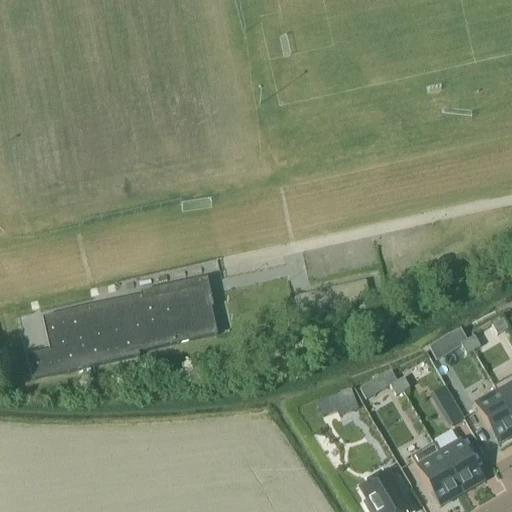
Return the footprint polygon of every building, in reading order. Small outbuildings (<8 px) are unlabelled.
[(406,259),(416,288),(441,280),(431,251),(406,259)] [(49,354),(26,359),(31,383),(139,359),(138,355),(217,338),(205,284),(42,320),(49,354)] [(473,338),(467,342),(472,352),(479,348),(473,338)] [(467,342),(460,346),(465,356),(472,352),(467,342)] [(389,373),(376,380),(382,392),(389,388),(395,384),(389,373)] [(511,377),(493,389),(495,393),(496,393),(511,420),(511,377)] [(403,380),(396,384),(402,394),(409,390),(403,380)] [(395,384),(389,388),(395,398),(402,394),(396,384),(395,384)] [(333,399),(340,417),(357,411),(351,393),(333,399)] [(495,393),(473,406),(497,447),(511,438),(511,420),(496,393),(495,393)] [(438,454),(437,455),(461,496),(484,483),(460,442),(438,454)] [(433,446),(410,460),(439,509),(461,496),(437,455),(438,454),(433,446)] [(398,511),(381,482),(352,499),(359,511),(398,511)]
